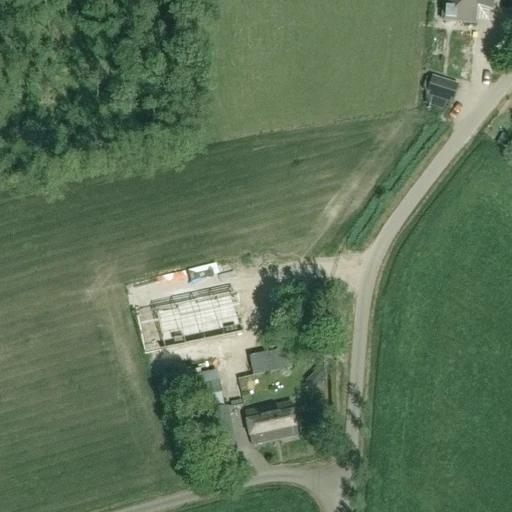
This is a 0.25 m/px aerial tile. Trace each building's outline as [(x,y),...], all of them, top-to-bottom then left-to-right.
[(491,10),(492,0),(443,0),(442,21),(475,24),(475,22),(488,23),(489,10),(491,10)] [(452,104),(457,85),(431,77),(430,80),(425,79),(422,90),(426,91),(425,95),(425,104),(442,111),(448,103),(452,104)] [(223,407),(216,371),(201,374),(200,369),(188,371),(196,413),(223,407)] [(298,436),(291,403),(244,413),(251,446),(298,436)] [(236,450),(227,409),(211,412),(219,453),(236,450)]
